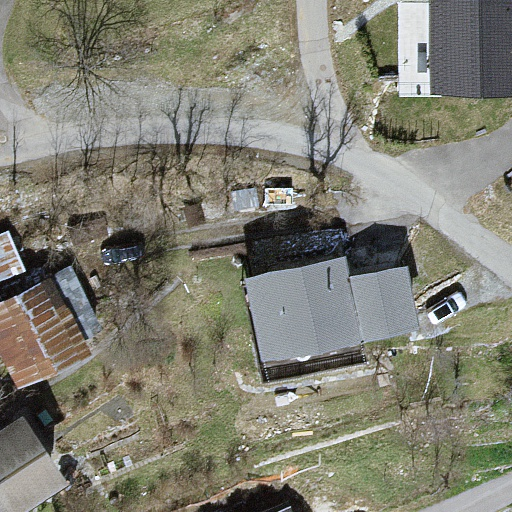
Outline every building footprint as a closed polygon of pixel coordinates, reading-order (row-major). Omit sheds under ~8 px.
[(511,0),(434,0),(435,90),(511,90),(511,0)] [(253,282),(266,355),(361,338),(350,281),(347,265),(253,282)] [(350,281),(361,338),(412,328),(402,271),(350,281)] [(0,337),(1,340),(23,383),(85,352),(51,283),(0,308),(0,337)] [(22,422),(0,437),(0,511),(16,511),(62,481),(22,422)]
